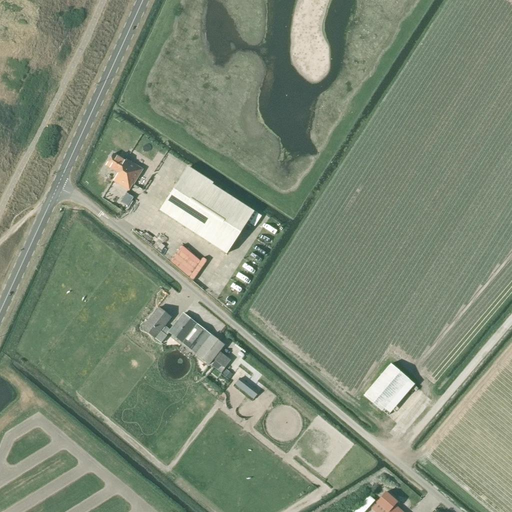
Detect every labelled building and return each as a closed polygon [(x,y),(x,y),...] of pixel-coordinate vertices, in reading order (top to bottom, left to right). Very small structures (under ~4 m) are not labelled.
[(125,161),(113,153),(105,166),(117,173),(112,181),(128,191),(132,185),(133,185),(142,170),(126,159),(125,161)] [(187,169),(159,211),(226,255),(248,222),(253,213),(187,169)] [(126,193),(120,202),(127,206),(133,197),(126,193)] [(253,213),(248,222),(254,227),(260,218),(253,213)] [(142,329),(161,343),(169,333),(209,365),(224,346),(183,313),(170,330),(164,326),(170,318),(158,308),(142,329)] [(216,361),(212,366),(221,374),(225,369),(216,361)] [(408,380),(390,364),(363,396),(381,412),(408,380)] [(400,511),(394,506),(396,503),(385,493),(377,503),(378,503),(372,510),(374,511),(400,511)]
